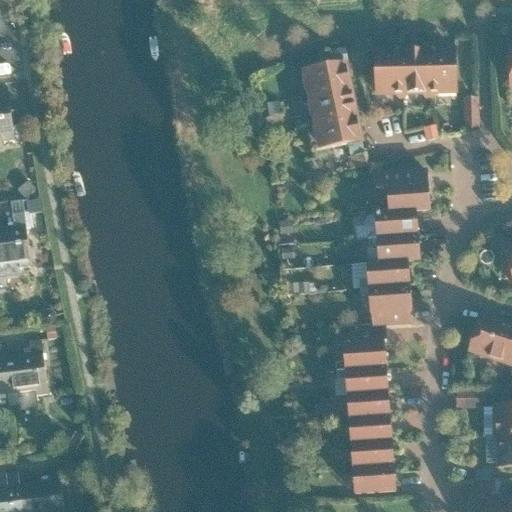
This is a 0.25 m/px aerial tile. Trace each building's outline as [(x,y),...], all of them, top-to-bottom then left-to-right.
[(377,93),(403,92),(402,46),(376,47),(377,93)] [(430,46),(402,46),(403,92),(430,92),(430,46)] [(455,46),(430,46),(430,92),(455,91),(455,46)] [(306,98),(352,88),(347,62),(300,72),(306,98)] [(0,135),(0,136),(1,142),(13,141),(7,86),(0,86),(0,135)] [(306,98),(311,124),(358,114),(352,88),(306,98)] [(480,128),(479,99),(465,100),(466,128),(480,128)] [(358,114),(311,124),(317,149),(363,140),(358,114)] [(388,185),(427,183),(427,170),(377,173),(377,186),(388,185)] [(388,185),(389,208),(416,207),(428,206),(427,183),(388,185)] [(417,234),(416,207),(389,208),(376,209),(377,236),(417,234)] [(27,223),(0,227),(0,263),(32,259),(27,223)] [(417,234),(377,236),(378,259),(408,257),(418,256),(417,234)] [(368,284),(409,281),(408,257),(378,259),(365,260),(368,284)] [(409,281),(368,284),(370,311),(411,307),(409,281)] [(370,311),(370,327),(382,326),(413,324),(411,307),(370,311)] [(466,351),(511,366),(511,328),(478,317),(466,351)] [(348,328),(349,343),(383,340),(382,326),(370,327),(348,328)] [(2,357),(6,397),(48,393),(43,354),(41,340),(28,341),(30,353),(2,357)] [(342,343),(344,368),(385,365),(383,340),(349,343),(342,343)] [(385,365),(344,368),(346,393),(386,390),(385,365)] [(386,390),(346,393),(348,418),(388,415),(386,390)] [(486,393),(462,394),(462,406),(486,406),(486,393)] [(490,437),(493,437),(511,436),(511,406),(490,407),(490,437)] [(388,415),(348,418),(349,442),(390,439),(388,415)] [(511,436),(493,437),(492,468),(511,468),(511,436)] [(390,439),(349,442),(351,466),(392,463),(390,439)] [(392,463),(351,466),(353,492),(394,489),(392,463)] [(48,481),(18,485),(22,511),(63,511),(60,479),(58,468),(46,469),(48,481)] [(7,486),(0,487),(0,511),(22,511),(18,485),(17,473),(5,474),(7,486)] [(511,511),(511,505),(501,503),(485,500),(482,511),(511,511)]
